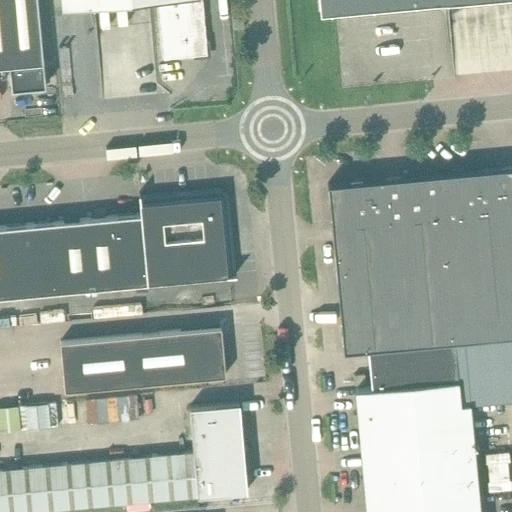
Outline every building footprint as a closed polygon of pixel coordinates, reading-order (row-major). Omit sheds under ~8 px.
[(0,0),(0,65),(9,65),(11,89),(46,85),(37,0),(0,0)] [(61,0),(62,7),(138,0),(158,0),(164,58),(207,54),(202,0),(61,0)] [(318,0),(320,12),(444,0),(318,0)] [(244,27),(244,25),(243,17),(233,18),(234,28),(244,27)] [(366,348),(369,387),(355,388),(366,511),(479,511),(469,402),(511,397),(511,165),(328,183),(344,350),(366,348)] [(141,213),(0,225),(0,295),(147,282),(216,275),(236,273),(236,272),(228,273),(221,200),(225,196),(217,189),(214,194),(141,201),(140,193),(139,193),(141,213)] [(64,389),(205,376),(225,374),(221,326),(60,341),(64,389)] [(355,384),(365,383),(364,373),(354,374),(355,384)] [(191,428),(241,424),(239,401),(189,406),(191,428)] [(241,424),(191,428),(193,450),(244,446),(241,424)] [(246,468),(244,446),(193,450),(195,472),(246,468)] [(195,472),(193,450),(152,454),(156,498),(197,495),(195,472)] [(156,498),(152,454),(122,457),(126,501),(156,498)] [(122,457),(92,460),(96,504),(126,501),(122,457)] [(96,504),(92,460),(62,463),(66,507),(96,504)] [(62,463),(22,466),(26,510),(66,507),(62,463)] [(22,466),(0,468),(0,511),(26,510),(22,466)] [(248,490),(246,468),(195,472),(197,495),(248,490)]
